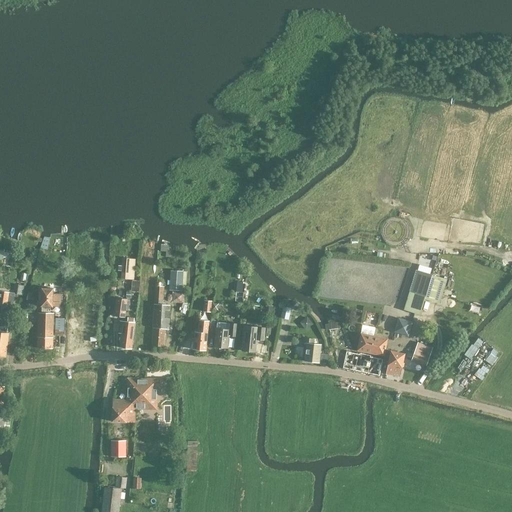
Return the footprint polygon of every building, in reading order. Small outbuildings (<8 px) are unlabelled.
[(134,278),(135,261),(123,259),(122,269),(119,269),(118,272),(122,272),(121,280),(129,280),(129,277),(134,278)] [(154,279),(155,264),(144,264),(143,278),(154,279)] [(184,286),(185,272),(169,271),(168,291),(180,292),(180,285),(184,286)] [(409,292),(404,311),(412,313),(420,316),(424,300),(432,276),(416,271),(409,292)] [(432,276),(424,300),(436,304),(444,280),(432,276)] [(168,331),(170,306),(166,306),(166,304),(163,304),(164,288),(155,287),(153,330),(152,347),(163,348),(165,331),(168,331)] [(40,290),(40,308),(42,308),(42,314),(50,314),(50,309),(60,309),(60,295),(52,295),(52,290),(40,290)] [(140,290),(137,314),(146,315),(149,291),(140,290)] [(12,312),(15,294),(0,291),(0,320),(5,321),(7,311),(12,312)] [(185,314),(187,304),(183,304),(184,294),(172,293),(171,303),(182,304),(180,314),(185,314)] [(127,300),(117,299),(115,317),(125,318),(127,300)] [(203,312),(211,313),(212,302),(205,301),(203,312)] [(289,321),(291,309),(284,307),(281,319),(289,321)] [(73,310),(73,322),(81,323),(80,344),(94,344),(95,323),(96,323),(97,310),(73,310)] [(37,349),(52,350),(54,314),(50,314),(42,314),(39,314),(37,349)] [(306,330),(314,325),(309,317),(301,322),(306,330)] [(132,347),(135,324),(134,324),(134,320),(128,319),(127,323),(120,322),(118,334),(121,335),(119,349),(132,350),(132,347)] [(65,339),(65,321),(55,320),(55,338),(65,339)] [(137,320),(134,347),(145,348),(148,321),(137,320)] [(408,337),(411,324),(399,320),(395,333),(408,337)] [(193,351),(206,352),(209,322),(199,321),(198,333),(195,333),(193,351)] [(236,338),(237,325),(231,324),(231,325),(219,324),(217,325),(214,348),(228,350),(229,337),(236,338)] [(263,342),(265,329),(245,327),(242,352),(255,354),(257,341),(263,342)] [(384,357),(388,340),(361,334),(357,352),(384,357)] [(478,338),(466,355),(472,360),(484,342),(478,338)] [(319,364),(321,346),(313,345),(314,340),(305,339),(304,344),(307,344),(305,363),(319,364)] [(430,361),(433,351),(418,345),(414,357),(412,363),(427,368),(430,361)] [(400,378),(403,364),(404,355),(391,352),(386,375),(400,378)] [(354,353),(351,367),(380,373),(383,359),(354,353)] [(328,365),(329,356),(321,355),(320,364),(328,365)] [(157,411),(158,380),(127,379),(126,401),(113,400),(112,423),(135,424),(136,410),(157,411)] [(3,414),(5,388),(0,387),(0,428),(6,429),(6,431),(8,431),(8,429),(9,429),(11,415),(3,414)] [(172,429),(172,413),(165,413),(164,429),(172,429)] [(196,473),(197,442),(188,442),(187,472),(196,473)] [(110,459),(125,460),(125,443),(111,443),(110,459)] [(126,490),(127,479),(117,478),(115,488),(126,490)] [(118,511),(121,491),(105,489),(104,499),(101,499),(100,503),(104,504),(102,511),(118,511)]
